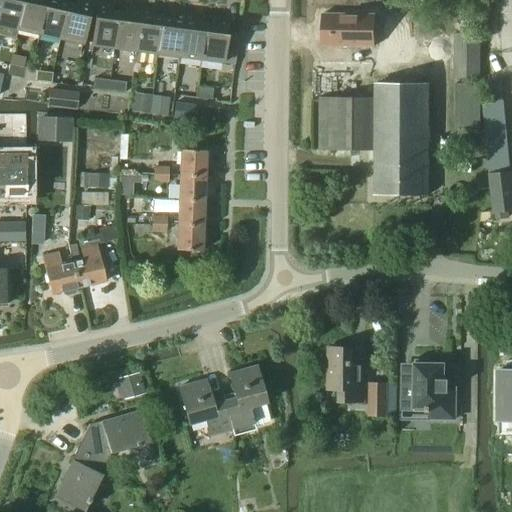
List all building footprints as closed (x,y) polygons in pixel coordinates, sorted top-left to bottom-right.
[(0,38),(14,41),(16,30),(23,0),(0,0),(0,2),(0,38)] [(23,0),(16,30),(38,35),(45,0),(23,0)] [(45,0),(38,35),(59,40),(68,3),(56,0),(45,0)] [(78,0),(78,5),(68,3),(59,40),(80,44),(90,2),(79,0),(78,0)] [(90,46),(112,49),(117,12),(106,11),(106,4),(96,3),(90,46)] [(134,51),(140,9),(131,8),(130,14),(117,12),(112,49),(134,51)] [(156,54),(161,17),(149,16),(149,10),(140,9),(134,51),(156,54)] [(480,11),(455,12),(455,32),(480,32),(480,11)] [(178,57),(183,14),(176,13),(175,19),(161,17),(156,54),(178,57)] [(199,59),(204,22),(189,21),(189,15),(183,14),(178,57),(199,59)] [(416,14),(402,14),(402,43),(417,43),(416,14)] [(204,22),(199,59),(233,64),(237,34),(226,33),(227,21),(215,19),(212,23),(204,22)] [(376,19),(314,19),(317,46),(376,45),(376,19)] [(453,79),(480,79),(480,34),(452,34),(453,79)] [(427,67),(427,44),(391,44),(391,67),(427,67)] [(9,64),(7,74),(23,78),(25,68),(9,64)] [(36,71),(35,81),(50,83),(51,73),(36,71)] [(107,90),(108,80),(93,79),(92,88),(107,90)] [(108,80),(107,90),(125,92),(126,82),(108,80)] [(455,128),(480,128),(480,84),(455,84),(455,128)] [(374,194),(428,194),(428,85),(374,85),(374,98),(318,98),(319,150),(374,150),(374,194)] [(196,88),(195,98),(211,99),(212,89),(196,88)] [(78,92),(49,89),(47,105),(75,109),(78,92)] [(144,114),(149,114),(151,97),(151,96),(133,93),(131,112),(144,114)] [(149,114),(166,117),(169,98),(151,96),(151,97),(149,114)] [(175,103),(173,118),(193,120),(193,117),(195,106),(175,103)] [(40,119),(39,137),(67,138),(68,119),(40,119)] [(3,142),(3,180),(25,180),(25,142),(3,142)] [(178,175),(203,176),(204,151),(179,150),(178,175)] [(153,175),(167,175),(168,167),(155,166),(153,166),(153,175)] [(511,169),(509,170),(489,173),(487,173),(492,213),(511,210),(511,169)] [(88,189),(107,189),(107,174),(88,174),(88,189)] [(167,183),(167,175),(153,175),(152,183),(167,183)] [(203,176),(178,175),(177,200),(202,201),(203,176)] [(177,224),(201,225),(202,201),(177,200),(177,224)] [(75,206),(74,220),(87,220),(88,219),(88,207),(80,206),(76,206),(75,206)] [(32,216),(32,226),(43,227),(43,217),(32,216)] [(151,223),(166,224),(166,216),(152,216),(151,223)] [(0,222),(0,238),(8,239),(8,223),(0,222)] [(17,223),(8,223),(8,239),(17,239),(17,223)] [(165,232),(166,224),(151,223),(151,231),(165,232)] [(200,250),(201,225),(177,224),(176,249),(200,250)] [(98,233),(76,239),(78,243),(79,248),(96,244),(114,239),(117,238),(114,226),(97,230),(98,233)] [(71,263),(77,288),(105,281),(96,244),(79,248),(82,260),(71,263)] [(75,288),(77,288),(71,263),(60,265),(57,253),(41,257),(50,294),(62,291),(63,294),(65,296),(74,294),(76,291),(75,288)] [(338,390),(338,402),(364,403),(365,365),(348,364),(349,348),(327,348),(327,390),(338,390)] [(454,380),(444,380),(444,364),(429,364),(429,359),(415,359),(414,384),(402,384),(401,400),(414,401),(414,407),(427,407),(426,412),(429,412),(429,419),(455,420),(455,378),(454,378),(454,380)] [(511,363),(498,364),(498,421),(511,420),(511,363)] [(225,404),(232,428),(253,422),(254,426),(267,422),(268,419),(264,403),(265,403),(255,366),(227,374),(235,401),(225,404)] [(138,373),(118,379),(124,398),(143,393),(138,373)] [(209,435),(232,428),(225,404),(214,407),(204,380),(177,388),(188,424),(204,419),(209,435)] [(386,416),(387,384),(370,384),(370,416),(386,416)] [(107,457),(107,458),(109,453),(149,442),(140,413),(106,423),(105,420),(88,425),(79,443),(107,457)] [(107,457),(79,443),(71,460),(75,462),(56,499),(82,511),(100,475),(107,458),(107,457)]
